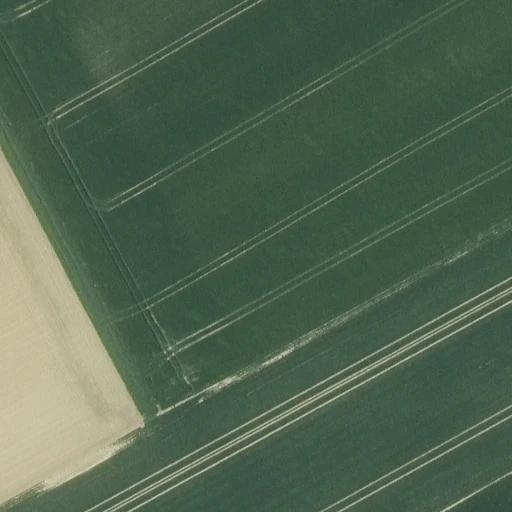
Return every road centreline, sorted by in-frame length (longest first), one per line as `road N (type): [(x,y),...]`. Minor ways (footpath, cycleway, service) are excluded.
road 1 (track): [(0,136),(165,446),(47,511)]
road 2 (track): [(165,446),(511,253)]
